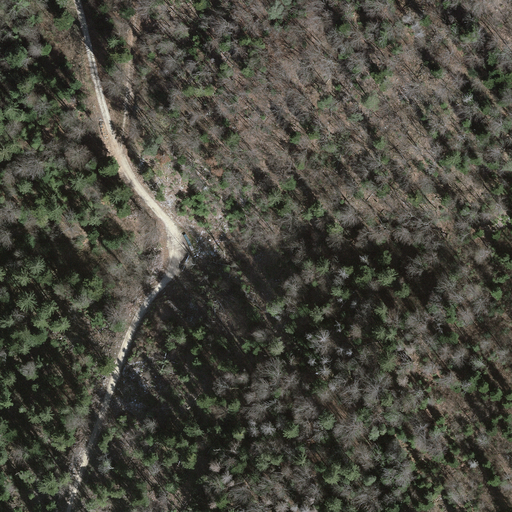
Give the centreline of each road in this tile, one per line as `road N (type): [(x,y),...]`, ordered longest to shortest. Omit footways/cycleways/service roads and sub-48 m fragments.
road 1 (track): [(66,511),(121,348),(175,255),(170,228),(112,139),(75,0)]
road 2 (track): [(122,159),(142,0)]
